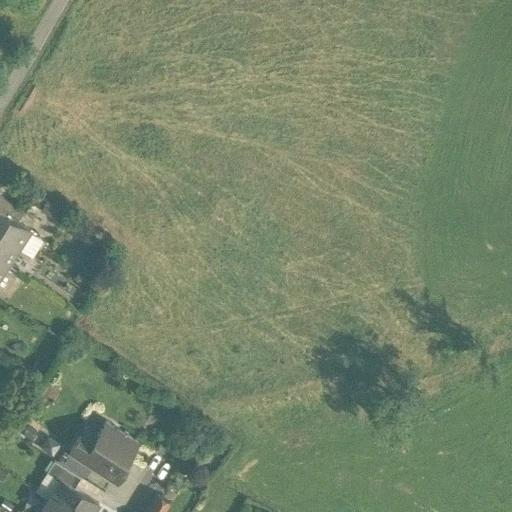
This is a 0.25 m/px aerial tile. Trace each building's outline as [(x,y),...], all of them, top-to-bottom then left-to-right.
[(24,212),(0,196),(0,209),(18,221),(24,212)] [(18,221),(0,209),(0,236),(17,248),(29,229),(18,221)] [(0,236),(0,261),(6,265),(17,248),(0,236)] [(66,277),(60,287),(72,294),(79,284),(66,277)] [(122,464),(137,441),(105,421),(96,434),(84,427),(69,451),(96,467),(104,455),(125,468),(126,466),(122,464)] [(104,455),(96,467),(116,481),(125,468),(104,455)] [(46,471),(58,479),(59,477),(74,486),(80,476),(53,459),(46,471)] [(58,479),(46,497),(69,511),(91,511),(98,502),(74,486),(59,477),(58,479)] [(144,511),(162,511),(168,503),(156,495),(144,511)] [(69,511),(46,497),(37,511),(69,511)]
